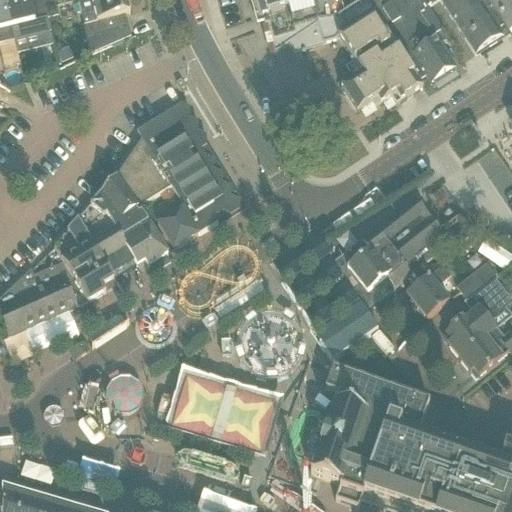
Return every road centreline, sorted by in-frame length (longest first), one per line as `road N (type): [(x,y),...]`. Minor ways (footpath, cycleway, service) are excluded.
road 1 (tertiary): [(35,425),(51,388),(308,221)]
road 2 (unclassified): [(308,221),(214,73),(183,0)]
road 3 (tertiary): [(308,221),(511,84)]
road 4 (unclassified): [(239,511),(66,462),(35,425)]
